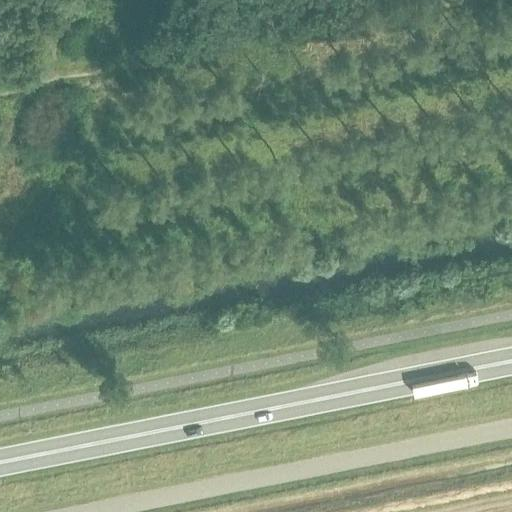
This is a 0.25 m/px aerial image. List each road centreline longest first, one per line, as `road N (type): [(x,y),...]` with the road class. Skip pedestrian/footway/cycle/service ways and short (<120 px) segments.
road 1 (trunk): [(0,457),(511,353)]
road 2 (unclassified): [(92,511),(511,427)]
